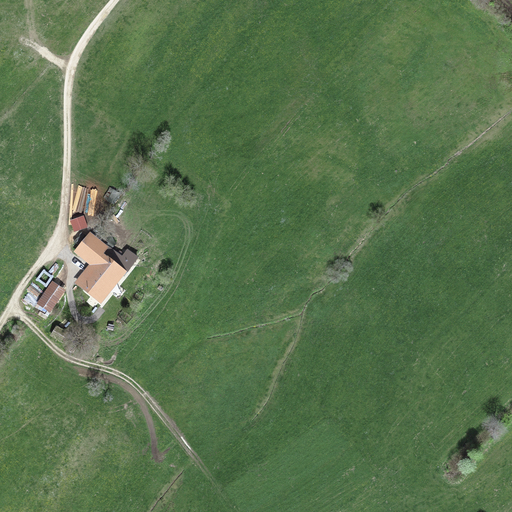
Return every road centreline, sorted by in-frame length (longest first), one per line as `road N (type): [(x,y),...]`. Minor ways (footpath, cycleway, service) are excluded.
road 1 (track): [(0,321),(61,222),(71,66),(112,0)]
road 2 (track): [(10,305),(57,355),(119,377),(142,395),(180,444)]
